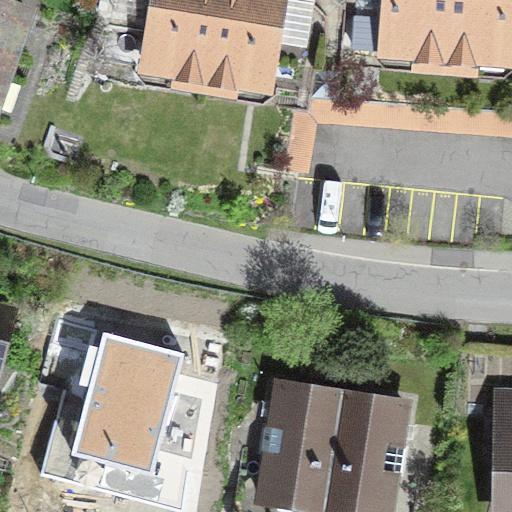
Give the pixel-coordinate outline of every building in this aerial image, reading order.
[(171,78),(205,84),(218,0),(156,0),(146,66),(172,70),(171,78)] [(278,0),(218,0),(205,84),(239,89),(241,81),(266,85),(279,1),(278,0)] [(410,60),(445,63),(449,0),(389,0),(388,21),(357,19),(355,49),(411,53),(410,60)] [(449,0),(445,63),(479,65),(480,57),(506,59),(509,0),(449,0)] [(0,78),(3,80),(27,12),(0,2),(0,78)] [(511,115),(311,102),(310,124),(315,124),(511,138),(511,115)] [(291,147),(312,149),(315,124),(310,124),(294,122),(291,147)] [(312,149),(291,147),(288,172),(309,174),(312,149)] [(183,355),(104,334),(71,455),(151,476),(183,355)] [(341,395),(279,385),(273,425),(263,424),(258,453),(268,455),(261,499),(323,509),(341,395)] [(500,511),(511,511),(511,394),(502,394),(500,511)] [(323,509),(342,511),(386,511),(393,474),(402,476),(407,446),(397,445),(404,405),(341,395),(323,509)]
